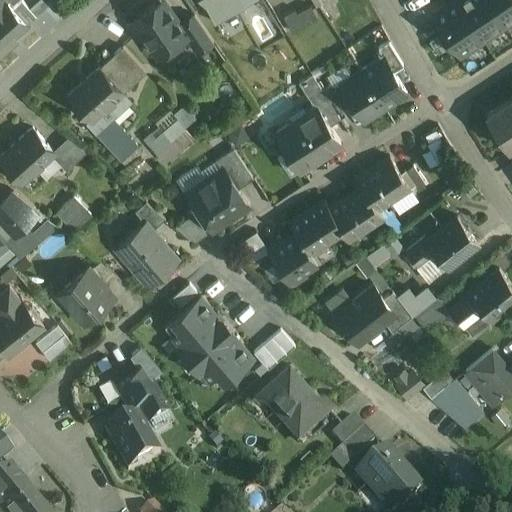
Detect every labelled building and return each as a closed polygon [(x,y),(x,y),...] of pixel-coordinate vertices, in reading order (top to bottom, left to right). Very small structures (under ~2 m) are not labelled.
[(6,0),(5,0),(0,0),(0,53),(9,46),(6,42),(27,23),(6,0)] [(202,0),(215,23),(245,6),(240,0),(202,0)] [(511,0),(454,0),(448,4),(447,2),(432,12),(459,52),(461,55),(511,20),(511,0)] [(166,9),(157,7),(155,4),(134,19),(159,55),(187,35),(188,35),(180,23),(169,7),(166,9)] [(295,9),(283,15),(293,32),(318,17),(310,5),(297,12),(295,9)] [(214,41),(195,13),(180,23),(188,35),(187,35),(198,51),(214,41)] [(404,64),(389,41),(379,47),(384,56),(394,71),(404,64)] [(146,70),(123,45),(114,53),(137,78),(146,70)] [(137,78),(114,53),(101,65),(123,90),(124,90),(137,78)] [(394,71),(384,56),(362,70),(385,106),(407,92),(394,71)] [(101,65),(68,95),(91,119),(109,103),(123,90),(101,65)] [(385,106),(362,70),(342,83),(365,119),(385,106)] [(323,89),(313,74),(299,83),(315,107),(317,105),(330,125),(341,119),(323,89)] [(348,107),(333,83),(323,89),(338,113),(348,107)] [(123,90),(109,103),(118,113),(132,100),(124,90),(123,90)] [(511,97),(487,113),(509,147),(511,145),(511,97)] [(198,115),(187,101),(158,122),(162,128),(149,138),(166,160),(195,139),(185,125),(198,115)] [(315,107),(277,132),(301,168),(341,141),(330,125),(317,105),(315,107)] [(137,145),(112,116),(95,131),(121,160),(137,145)] [(246,120),(228,133),(237,146),(255,133),(246,120)] [(33,126),(1,155),(23,180),(55,151),(33,126)] [(432,162),(447,159),(441,130),(426,133),(432,162)] [(254,178),(234,148),(217,159),(223,169),(225,168),(238,188),(254,178)] [(410,186),(390,157),(356,179),(362,187),(377,208),(410,186)] [(223,169),(188,193),(213,229),(249,205),(238,188),(225,168),(223,169)] [(362,187),(330,209),(344,231),(350,239),(383,217),(377,208),(362,187)] [(14,188),(0,201),(0,220),(11,233),(4,239),(14,249),(33,231),(25,223),(40,210),(14,188)] [(91,214),(73,195),(58,211),(75,229),(91,214)] [(325,200),(291,222),(298,233),(311,252),(344,231),(330,209),(325,200)] [(166,218),(146,201),(135,210),(145,222),(146,221),(153,229),(166,218)] [(196,210),(182,219),(196,238),(209,228),(196,210)] [(428,240),(427,241),(435,252),(448,267),(479,242),(458,216),(428,240)] [(11,233),(0,220),(0,242),(4,239),(11,233)] [(153,229),(146,221),(145,222),(117,246),(148,283),(178,258),(153,229)] [(257,229),(230,244),(242,264),(268,249),(257,229)] [(298,233),(286,240),(285,238),(269,248),(291,280),(296,280),(305,274),(306,270),(318,262),(311,252),(298,233)] [(394,254),(404,249),(397,235),(387,239),(394,254)] [(425,237),(407,251),(418,265),(435,252),(427,241),(428,240),(425,237)] [(382,241),(358,259),(366,270),(390,251),(382,241)] [(130,285),(100,260),(91,269),(113,297),(115,298),(130,285)] [(91,269),(89,267),(59,292),(85,322),(113,297),(91,269)] [(511,284),(500,268),(470,292),(471,293),(482,307),(491,319),(511,302),(511,284)] [(373,285),(338,312),(360,340),(385,321),(395,313),(384,298),(373,285)] [(21,301),(10,287),(0,295),(0,303),(7,312),(21,301)] [(413,315),(394,291),(384,298),(395,313),(385,321),(393,331),(413,315)] [(471,293),(452,308),(463,322),(482,307),(471,293)] [(216,313),(201,296),(166,326),(181,343),(177,346),(200,373),(203,370),(218,387),(254,357),(233,333),(234,331),(218,312),(216,313)] [(438,296),(415,313),(423,323),(427,328),(449,311),(438,296)] [(7,312),(0,317),(0,343),(8,354),(43,326),(22,301),(21,301),(7,312)] [(70,338),(57,323),(41,335),(54,351),(70,338)] [(283,326),(255,350),(270,367),(297,344),(283,326)] [(511,386),(511,370),(492,348),(466,370),(494,402),(511,386)] [(332,412),(290,365),(258,394),(299,441),(332,412)] [(114,381),(133,415),(138,413),(144,424),(166,412),(141,366),(114,381)] [(442,371),(423,386),(431,396),(433,394),(450,381),(442,371)] [(450,381),(433,394),(443,406),(445,405),(454,416),(456,414),(465,425),(482,412),(454,378),(450,381)] [(133,415),(106,430),(107,431),(109,430),(123,454),(122,454),(129,468),(128,469),(129,469),(161,451),(160,450),(159,451),(144,424),(138,413),(133,415)] [(354,415),(332,435),(343,447),(365,427),(354,415)] [(365,427),(343,447),(355,460),(376,441),(365,427)] [(0,459),(17,448),(3,428),(0,430),(0,459)] [(343,447),(331,458),(343,471),(355,460),(343,447)] [(388,448),(358,475),(390,511),(391,511),(421,486),(388,448)] [(0,503),(25,483),(12,466),(0,475),(0,503)] [(49,511),(25,483),(0,503),(0,506),(4,511),(49,511)] [(162,511),(154,502),(142,511),(162,511)]
